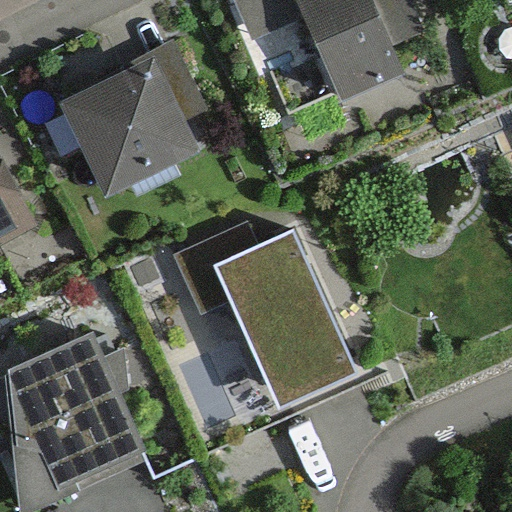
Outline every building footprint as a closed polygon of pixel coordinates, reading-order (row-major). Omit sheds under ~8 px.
[(242,0),(250,23),(293,9),(289,0),(242,0)] [(425,28),(411,0),(299,0),(345,99),(407,70),(394,42),(425,28)] [(203,147),(187,116),(207,106),(174,40),(93,81),(94,83),(63,99),(111,194),(203,147)] [(0,252),(38,233),(0,161),(0,252)] [(367,378),(300,227),(236,255),(303,406),(367,378)] [(148,462),(92,341),(6,379),(22,511),(53,511),(76,504),(75,493),(148,462)]
